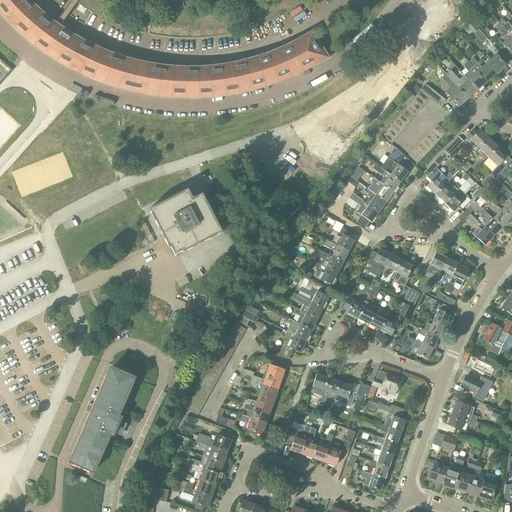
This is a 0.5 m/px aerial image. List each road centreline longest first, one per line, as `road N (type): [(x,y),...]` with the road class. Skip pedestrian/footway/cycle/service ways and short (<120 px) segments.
road 1 (residential): [(234,491),(250,452),(305,469),(336,491)]
road 2 (unclassified): [(442,380),(497,272)]
